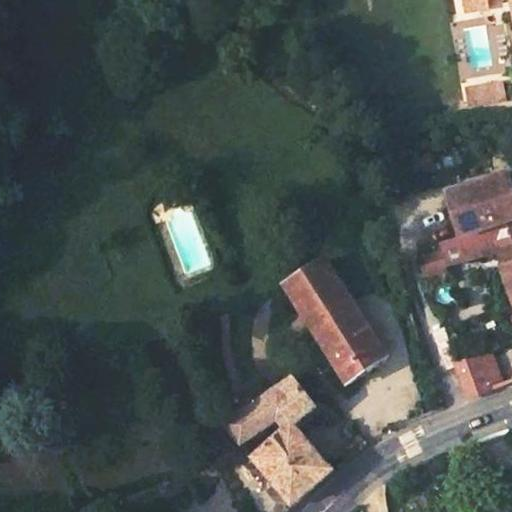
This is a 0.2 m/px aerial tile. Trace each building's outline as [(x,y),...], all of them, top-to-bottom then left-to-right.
[(507,0),(509,10),(511,9),(511,0),(443,0),(446,18),(485,14),(484,3),(501,1),(500,0),(507,0)] [(475,110),(511,106),(510,89),(473,93),(475,110)] [(511,173),(447,194),(461,240),(456,241),(457,242),(462,261),(466,259),(468,263),(500,253),(511,287),(511,173)] [(316,330),(349,382),(389,358),(353,301),(328,261),(289,286),(316,330)] [(424,266),(429,279),(446,273),(443,262),(442,261),(424,266)] [(458,365),(470,401),(492,392),(479,358),(458,365)] [(253,461),(294,508),(335,472),(296,427),(317,408),(294,379),(271,394),(227,425),(224,428),(241,447),(273,424),(279,419),(289,430),(283,435),(253,461)] [(283,435),(289,430),(279,419),(273,424),(283,435)]
